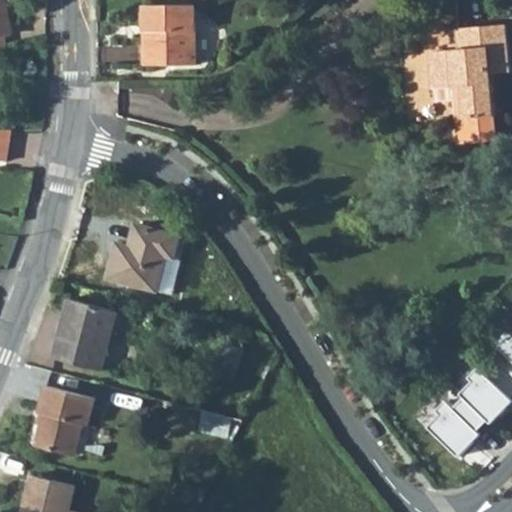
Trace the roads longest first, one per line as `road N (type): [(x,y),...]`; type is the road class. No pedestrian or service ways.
road 1 (residential): [(423,511),(180,177),(133,156),(69,145)]
road 2 (residential): [(0,378),(50,248),(69,145)]
road 3 (residential): [(69,145),(75,0)]
